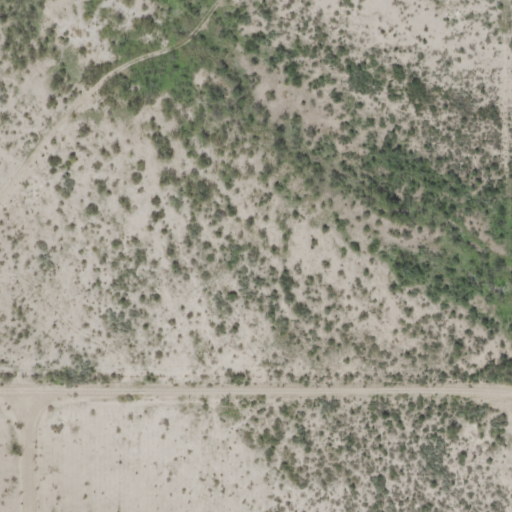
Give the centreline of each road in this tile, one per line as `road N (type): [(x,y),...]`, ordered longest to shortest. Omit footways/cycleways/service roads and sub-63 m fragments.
road 1 (track): [(511,389),(496,382),(0,376)]
road 2 (track): [(496,382),(488,451),(496,511)]
